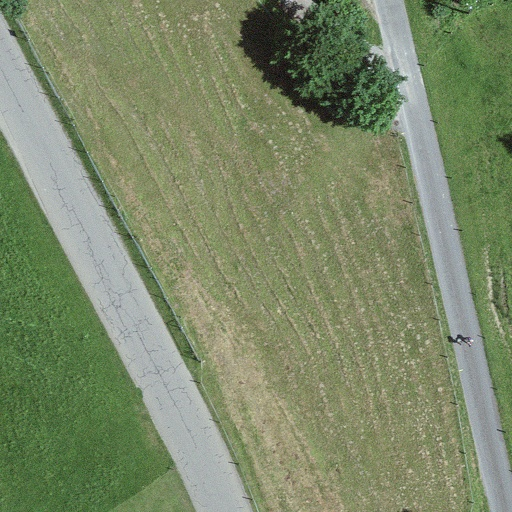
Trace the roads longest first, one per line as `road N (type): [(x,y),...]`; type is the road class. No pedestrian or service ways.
road 1 (unclassified): [(509,511),(389,0)]
road 2 (unclassified): [(225,511),(185,417),(0,68)]
